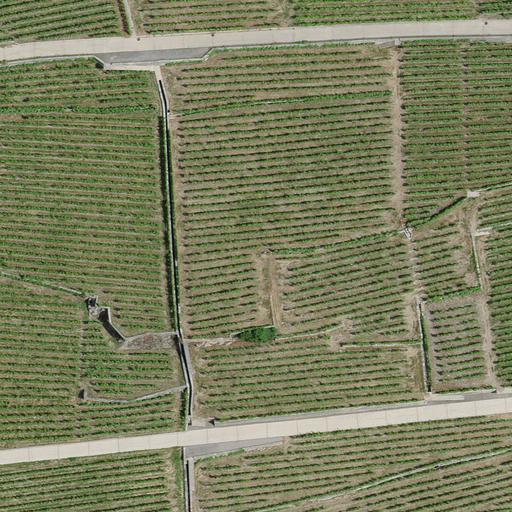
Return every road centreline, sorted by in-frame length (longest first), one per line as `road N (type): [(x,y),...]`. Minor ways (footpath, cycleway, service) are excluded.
road 1 (track): [(511,403),(0,459)]
road 2 (track): [(0,61),(511,31)]
